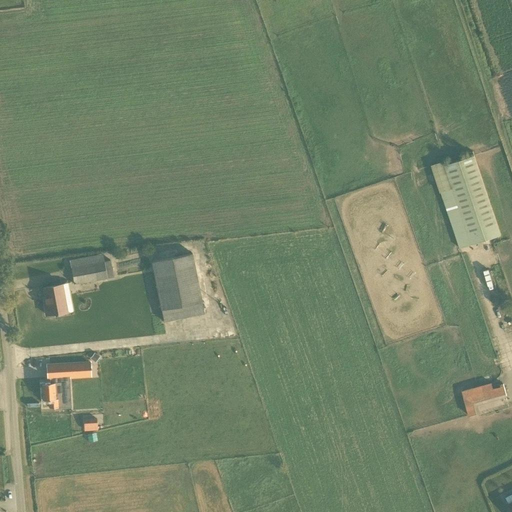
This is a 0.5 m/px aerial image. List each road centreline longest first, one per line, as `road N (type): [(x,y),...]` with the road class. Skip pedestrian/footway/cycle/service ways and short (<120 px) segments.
road 1 (unclassified): [(21,511),(0,299)]
road 2 (track): [(459,0),(511,143)]
